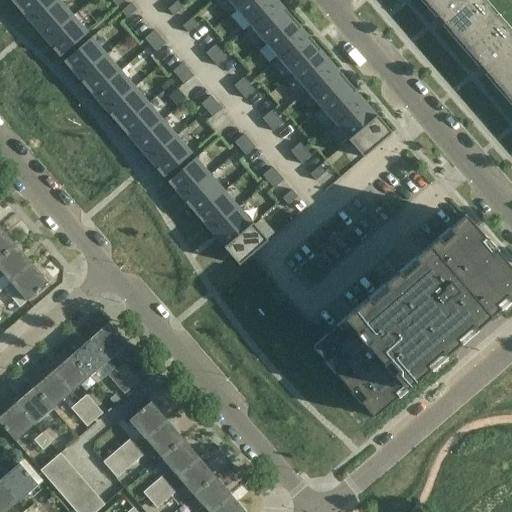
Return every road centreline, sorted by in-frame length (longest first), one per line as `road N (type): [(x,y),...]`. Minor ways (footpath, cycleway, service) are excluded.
road 1 (residential): [(316,511),(109,273)]
road 2 (residential): [(511,210),(331,0)]
road 3 (residential): [(316,511),(511,347)]
road 4 (residential): [(109,273),(0,147)]
road 5 (residential): [(0,370),(109,273)]
